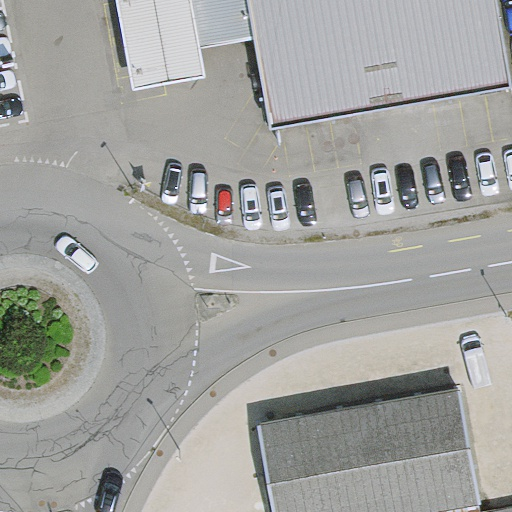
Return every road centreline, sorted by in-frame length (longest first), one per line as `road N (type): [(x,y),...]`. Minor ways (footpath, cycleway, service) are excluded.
road 1 (secondary): [(155,313),(511,263)]
road 2 (secondary): [(47,467),(86,454),(120,429),(144,395),(156,354),(155,313)]
road 3 (secondary): [(155,313),(119,245),(87,222),(51,208),(0,210)]
